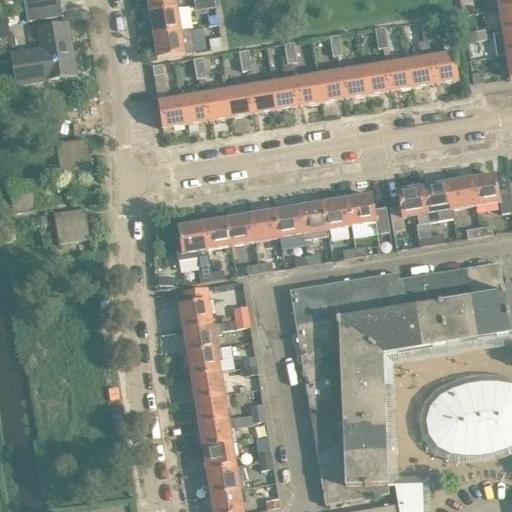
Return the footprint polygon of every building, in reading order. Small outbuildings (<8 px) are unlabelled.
[(59,0),(23,0),(25,10),(60,4),(59,0)] [(176,0),(147,0),(150,13),(178,9),(176,0)] [(198,0),(195,1),(196,11),(206,10),(204,0),(198,0)] [(215,8),(213,0),(204,0),(206,10),(215,8)] [(511,0),(497,0),(499,10),(511,8),(511,0)] [(27,22),(62,16),(60,4),(25,10),(27,22)] [(511,8),(499,10),(503,33),(511,31),(511,8)] [(178,9),(150,13),(154,36),(182,31),(178,9)] [(463,18),(464,28),(473,27),(471,17),(463,18)] [(0,36),(9,36),(6,18),(0,18),(0,36)] [(430,21),(420,23),(422,32),(432,31),(430,21)] [(67,24),(38,28),(41,50),(12,54),(17,85),(76,76),(67,24)] [(385,28),(375,30),(377,40),(387,38),(385,28)] [(157,59),(186,55),(182,31),(154,36),(157,59)] [(424,42),(434,41),(432,31),(422,32),(424,42)] [(486,41),(485,31),(475,33),(476,42),(486,41)] [(511,31),(503,33),(507,56),(511,54),(511,31)] [(465,34),(467,44),(476,42),(475,33),(465,34)] [(339,36),(330,38),(331,48),(341,46),(339,36)] [(378,50),(388,48),(387,38),(377,40),(378,50)] [(211,40),(212,50),(222,49),(220,39),(211,40)] [(294,44),(284,45),(286,55),(296,54),(294,44)] [(333,58),(343,56),(341,46),(331,48),(333,58)] [(249,51),(239,53),(241,63),(250,61),(249,51)] [(287,65),(298,63),(296,54),(286,55),(287,65)] [(459,82),(454,54),(431,58),(436,85),(459,82)] [(408,61),(413,89),(436,85),(431,58),(408,61)] [(203,59),(193,60),(195,70),(205,69),(203,59)] [(242,73),(252,71),(250,61),(241,63),(242,73)] [(386,65),(390,93),(413,89),(408,61),(386,65)] [(363,69),(368,97),(390,93),(386,65),(363,69)] [(163,66),(153,67),(154,77),(165,75),(163,66)] [(197,80),(207,78),(205,69),(195,70),(197,80)] [(340,73),(345,100),(368,97),(363,69),(340,73)] [(318,76),(322,104),(345,100),(340,73),(318,76)] [(472,75),(474,85),(483,83),(482,74),(472,75)] [(295,80),(300,108),(322,104),(318,76),(295,80)] [(300,108),(295,80),(272,84),(277,112),(300,108)] [(277,112),(272,84),(250,88),(254,116),(277,112)] [(254,116),(250,88),(227,91),(231,119),(254,116)] [(231,119),(227,91),(204,95),(209,123),(231,119)] [(209,123),(204,95),(181,99),(186,127),(209,123)] [(158,103),(163,131),(186,127),(181,99),(158,103)] [(92,171),(87,141),(88,141),(88,140),(56,145),(56,146),(57,146),(61,176),(61,177),(93,172),(93,171),(92,171)] [(498,204),(500,216),(511,213),(511,210),(509,190),(498,192),(495,176),(471,180),(476,207),(498,204)] [(45,210),(40,180),(41,180),(40,179),(9,184),(9,185),(14,215),(14,216),(46,211),(45,210)] [(476,207),(471,180),(447,184),(452,211),(476,207)] [(453,220),(452,211),(447,184),(423,188),(427,215),(429,224),(453,220)] [(404,219),(427,215),(423,188),(398,192),(401,208),(390,210),(394,233),(406,231),(404,219)] [(375,212),(372,196),(347,200),(352,228),(375,224),(377,236),(390,234),(386,210),(375,212)] [(352,228),(347,200),(324,204),(328,232),(352,228)] [(328,232),(324,204),(299,208),(304,236),(328,232)] [(304,236),(299,208),(275,212),(279,240),(304,236)] [(60,245),(90,241),(90,242),(91,241),(86,209),(85,209),(85,211),(56,215),(55,214),(54,214),(59,246),(61,246),(60,245)] [(279,240),(275,212),(250,216),(255,244),(279,240)] [(255,244),(250,216),(227,220),(232,248),(255,244)] [(45,217),(35,218),(37,228),(46,226),(45,217)] [(232,248),(227,220),(203,224),(208,252),(232,248)] [(198,259),(199,269),(210,267),(208,252),(203,224),(179,228),(181,240),(175,241),(178,262),(198,259)] [(494,237),(492,228),(480,230),(481,239),(494,237)] [(468,232),(469,241),(481,239),(480,230),(468,232)] [(50,233),(42,234),(44,247),(52,246),(50,233)] [(445,245),(444,236),(431,238),(433,247),(445,245)] [(419,240),(420,249),(433,247),(431,238),(419,240)] [(369,257),(368,248),(356,250),(357,259),(369,257)] [(343,252),(345,261),(357,259),(356,250),(343,252)] [(321,265),(320,256),(307,258),(309,267),(321,265)] [(295,260),(296,269),(309,267),(307,258),(295,260)] [(273,273),(271,264),(259,266),(260,275),(273,273)] [(500,265),(400,281),(399,275),(291,292),(326,506),(390,495),(388,486),(384,357),(511,336),(509,319),(510,319),(509,312),(508,313),(505,294),(504,294),(500,265)] [(246,268),(248,277),(260,275),(259,266),(246,268)] [(210,267),(199,269),(200,275),(201,284),(213,283),(211,274),(210,267)] [(224,272),(211,274),(213,283),(225,281),(224,272)] [(175,277),(158,276),(158,286),(174,287),(175,277)] [(213,326),(209,301),(207,290),(183,294),(185,305),(180,306),(184,330),(213,326)] [(247,308),(232,310),(234,322),(237,322),(249,320),(247,308)] [(238,330),(250,329),(249,320),(237,322),(238,330)] [(220,325),(213,326),(184,330),(187,353),(217,348),(215,336),(222,335),(220,325)] [(217,348),(187,353),(191,378),(221,373),(217,348)] [(255,359),(243,361),(245,369),(256,367),(255,359)] [(246,378),(258,376),(256,367),(245,369),(246,378)] [(221,373),(191,378),(195,401),(225,397),(221,373)] [(496,383),(481,383),(467,386),(453,390),(464,457),(479,457),(493,454),(507,450),(501,415),(496,383)] [(511,386),(510,385),(496,383),(501,415),(511,413),(511,386)] [(453,390),(440,397),(431,408),(426,421),(429,436),(437,448),(450,455),(464,457),(453,390)] [(247,393),(236,394),(238,405),(248,404),(247,393)] [(225,397),(195,401),(199,425),(229,421),(225,397)] [(263,407),(251,409),(252,417),(264,415),(263,407)] [(511,413),(501,415),(507,450),(511,447),(511,413)] [(254,424),(265,423),(264,415),(252,417),(254,424)] [(252,417),(229,421),(230,430),(254,426),(254,424),(252,417)] [(229,421),(199,425),(203,448),(232,444),(230,430),(229,421)] [(232,444),(203,448),(207,472),(236,468),(232,444)] [(271,454),(259,456),(260,464),(272,462),(271,454)] [(261,472),(273,470),(272,462),(260,464),(261,472)] [(245,466),(236,468),(207,472),(211,496),(240,491),(238,479),(246,478),(245,466)] [(423,511),(422,485),(395,486),(395,506),(361,511),(423,511)] [(213,511),(243,511),(240,491),(211,496),(213,511)] [(268,511),(280,510),(278,502),(267,503),(268,511)]
